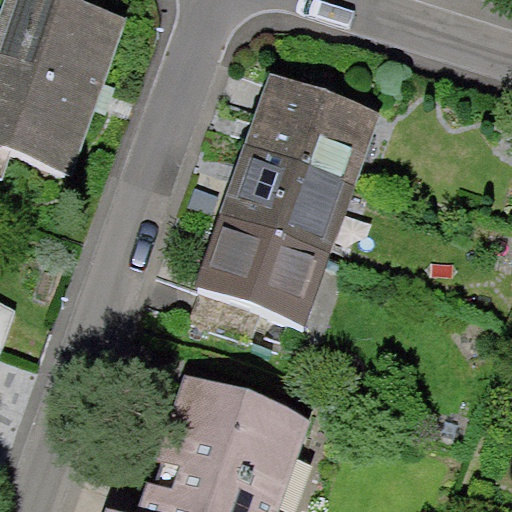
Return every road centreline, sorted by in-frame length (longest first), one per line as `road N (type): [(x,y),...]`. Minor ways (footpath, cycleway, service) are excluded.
road 1 (residential): [(215,0),(35,511)]
road 2 (residential): [(511,60),(309,0)]
